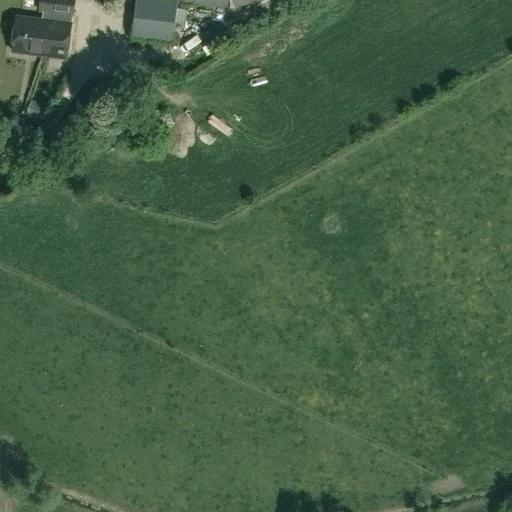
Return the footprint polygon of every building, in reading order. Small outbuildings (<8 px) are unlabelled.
[(11,52),(30,55),(68,60),(73,23),(71,23),(72,15),(74,15),(75,0),(39,0),(38,12),(43,12),(42,18),(15,14),(11,52)] [(159,0),(137,0),(133,37),(173,43),(178,2),(167,1),(159,0)] [(159,0),(167,1),(178,2),(230,8),(231,0),(159,0)] [(231,0),(230,8),(260,1),(261,0),(231,0)] [(37,118),(43,105),(31,100),(26,113),(37,118)]
